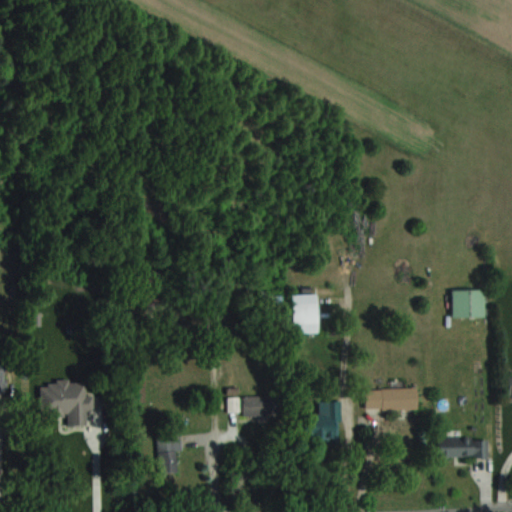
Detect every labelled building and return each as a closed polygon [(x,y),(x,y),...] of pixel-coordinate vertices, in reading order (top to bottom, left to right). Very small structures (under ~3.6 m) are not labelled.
[(172,271),(145,271),(145,304),(172,304),(172,271)] [(451,288),(451,316),(483,316),(483,288),(451,288)] [(316,293),(290,293),(290,332),(316,332),(316,293)] [(260,294),(260,312),(281,312),(281,294),(260,294)] [(39,414),(66,415),(66,426),(85,426),(85,412),(92,412),(92,396),(84,395),(84,382),(40,381),(39,414)] [(416,408),(416,387),(364,387),(364,408),(416,408)] [(243,395),(243,414),(271,414),(271,395),(243,395)] [(338,400),(318,400),(318,412),(302,412),(302,440),(338,440),(338,400)] [(157,434),(159,473),(177,472),(176,451),(181,450),(180,433),(157,434)] [(487,436),(436,436),(436,456),(487,456),(487,436)]
